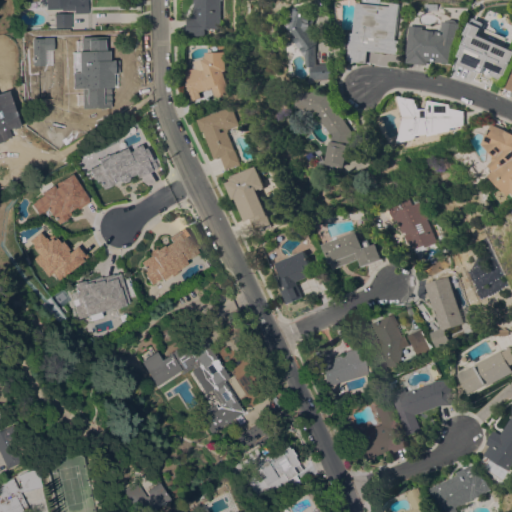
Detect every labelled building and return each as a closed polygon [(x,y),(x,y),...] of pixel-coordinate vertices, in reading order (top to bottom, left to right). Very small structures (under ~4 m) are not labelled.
[(74,13),(73,10),(61,11),(61,9),(46,9),(39,9),(38,0),(87,0),(87,13),(74,13)] [(219,0),(219,28),(204,28),(204,35),(187,35),(187,16),(193,16),(193,0),(219,0)] [(406,39),(410,40),(409,53),(380,50),(379,62),(360,60),(364,32),(366,32),(370,2),(402,6),(402,2),(411,3),(406,39)] [(329,71),(340,71),(341,79),(321,79),(321,71),(324,71),(324,66),(318,66),(317,56),(304,36),(306,35),(299,24),(304,21),(307,11),(305,10),(306,8),(307,6),(309,6),(312,6),(312,7),(313,8),(313,9),(323,12),(323,14),(327,15),(325,25),(328,31),(325,33),(330,42),(328,44),(329,71)] [(70,13),(70,29),(55,29),(54,14),(70,13)] [(489,34),(511,44),(511,76),(511,79),(500,73),(502,69),(500,68),(498,74),(494,73),(497,67),(495,66),(492,72),(487,69),(486,71),(468,62),(471,56),(470,55),(474,46),(473,45),(476,39),(474,38),(477,34),(476,33),(483,17),(494,22),(489,34)] [(464,45),(462,63),(439,60),(438,64),(419,62),(420,53),(419,53),(422,24),(435,26),(435,29),(452,31),(454,20),(456,21),(460,18),(466,19),(468,22),(471,23),(465,45),(464,45)] [(74,90),(70,90),(69,67),(73,67),(72,52),(73,52),(73,46),(71,46),(70,34),(95,32),(96,42),(113,42),(114,54),(97,54),(98,68),(95,68),(96,79),(98,79),(98,87),(99,87),(100,101),(114,93),(120,106),(88,123),(77,104),(76,105),(75,102),(74,90)] [(224,71),(231,93),(215,98),(212,89),(207,90),(207,89),(200,91),(202,97),(193,100),(188,83),(190,82),(186,71),(196,68),(194,61),(204,57),(204,58),(207,58),(207,52),(226,51),(227,69),(224,71)] [(307,106),(311,88),(338,94),(362,131),(355,167),(336,163),(342,135),(327,110),(307,106)] [(410,95),(426,98),(427,103),(428,102),(429,108),(437,108),(438,99),(459,103),(459,108),(473,110),(473,124),(459,127),(460,130),(438,135),(438,133),(427,135),(427,137),(424,137),(424,138),(409,142),(414,116),(410,95)] [(17,156),(4,156),(3,142),(6,142),(6,138),(2,138),(2,137),(0,137),(0,97),(14,97),(17,156)] [(205,130),(203,131),(198,119),(232,106),(239,125),(228,129),(229,131),(228,131),(240,163),(226,169),(221,156),(215,158),(205,130)] [(65,133),(65,134),(67,135),(59,147),(37,131),(44,122),(46,123),(48,120),(65,133)] [(501,123),(511,128),(511,191),(496,175),(501,169),(497,164),(501,160),(501,154),(492,143),(501,123)] [(145,147),(156,167),(150,169),(150,170),(137,177),(135,173),(127,176),(128,179),(122,182),(119,180),(114,182),(115,183),(102,188),(98,180),(96,181),(94,178),(92,178),(88,169),(98,164),(96,159),(112,152),(112,153),(125,147),(127,152),(131,150),(130,148),(139,144),(141,149),(144,147),(145,147)] [(318,154),(323,150),(327,156),(321,159),(318,154)] [(2,173),(7,171),(4,164),(15,161),(20,175),(5,180),(2,173)] [(257,166),(265,186),(256,190),(264,209),(266,208),(272,223),(256,230),(252,219),(248,220),(239,197),(235,199),(228,182),(234,180),(233,176),(257,166)] [(86,198),(68,210),(70,213),(58,223),(51,213),(50,214),(46,209),(41,211),(40,211),(37,213),(30,203),(42,195),(40,192),(51,185),(53,188),(61,183),(59,180),(70,173),(86,198)] [(409,198),(412,204),(422,200),(426,207),(422,209),(424,213),(427,211),(430,217),(426,219),(436,242),(428,245),(429,247),(416,253),(414,248),(412,249),(409,241),(408,242),(404,234),(406,234),(405,231),(402,232),(396,219),(395,220),(389,207),(409,198)] [(186,227),(198,245),(196,247),(199,253),(190,259),(189,258),(186,259),(188,263),(176,272),(171,275),(163,281),(160,277),(151,283),(145,275),(146,274),(140,264),(141,264),(142,261),(150,255),(149,252),(161,244),(163,246),(171,241),(171,240),(173,238),(172,237),(181,231),(186,227)] [(357,230),(361,241),(368,238),(371,245),(375,243),(382,258),(363,266),(359,259),(335,269),(325,244),(357,230)] [(43,237),(44,236),(47,240),(50,238),(52,240),(55,238),(59,242),(61,241),(67,249),(66,250),(67,252),(75,246),(82,254),(79,257),(82,260),(61,275),(58,279),(52,272),(48,275),(39,265),(39,266),(35,261),(35,260),(33,258),(38,254),(31,245),(32,245),(28,240),(38,232),(43,237)] [(306,250),(315,272),(294,282),(301,298),(287,304),(282,291),(286,288),(282,278),(285,277),(278,262),(306,250)] [(114,308),(113,307),(103,310),(99,311),(101,315),(88,320),(87,315),(78,318),(74,305),(78,304),(76,298),(72,299),(70,292),(74,291),(72,284),(74,284),(74,282),(83,279),(83,281),(84,280),(85,281),(101,276),(101,277),(118,273),(128,302),(124,303),(124,304),(114,308)] [(463,323),(444,329),(449,342),(439,345),(440,346),(435,347),(430,332),(440,328),(425,283),(447,276),(463,323)] [(381,339),(373,323),(394,312),(410,345),(403,348),(400,367),(376,363),(379,340),(381,339)] [(407,334),(420,328),(427,342),(430,341),(432,346),(430,347),(431,350),(417,357),(407,334)] [(229,377),(223,381),(245,413),(211,435),(197,413),(214,403),(216,406),(219,404),(209,389),(202,394),(187,372),(194,368),(192,365),(182,372),(181,371),(157,388),(138,360),(153,350),(159,358),(198,333),(229,377)] [(476,364),(475,362),(501,348),(502,351),(507,348),(506,346),(511,344),(511,345),(511,363),(510,364),(511,369),(511,372),(488,385),(487,383),(469,393),(458,373),(476,364)] [(325,387),(320,371),(316,373),(313,365),(316,364),(312,352),(326,348),(329,359),(346,353),(345,351),(359,346),(367,373),(325,387)] [(450,380),(450,388),(458,393),(450,403),(440,405),(439,405),(416,413),(421,429),(408,434),(392,391),(405,386),(407,391),(434,381),(450,380)] [(372,407),(389,400),(391,404),(390,404),(407,446),(391,453),(390,450),(361,462),(350,436),(379,424),(372,407)] [(511,465),(509,470),(484,454),(490,445),(486,443),(494,430),(501,434),(511,416),(511,465)] [(243,453),(232,437),(255,421),(267,438),(243,453)] [(0,427),(8,424),(13,434),(10,435),(22,459),(2,469),(0,464),(0,427)] [(252,468),(256,466),(255,465),(264,459),(264,460),(286,446),(287,449),(289,448),(294,455),(292,456),(301,470),(294,474),(299,482),(287,490),(282,482),(276,486),(253,495),(248,485),(249,484),(247,478),(256,474),(252,468)] [(483,479),(485,478),(490,489),(485,491),(486,492),(456,507),(458,511),(440,511),(429,488),(458,474),(457,472),(472,464),(476,471),(481,473),(483,479)] [(0,511),(0,482),(6,478),(12,488),(16,488),(12,476),(18,472),(31,468),(36,489),(18,494),(17,491),(14,492),(22,508),(18,511),(0,511)] [(168,502),(151,511),(134,511),(116,483),(131,473),(141,487),(154,479),(168,502)] [(403,511),(413,508),(411,502),(410,502),(406,492),(419,487),(428,511),(403,511)]
